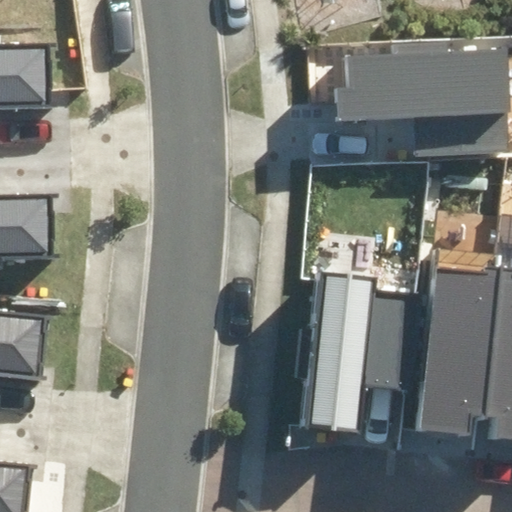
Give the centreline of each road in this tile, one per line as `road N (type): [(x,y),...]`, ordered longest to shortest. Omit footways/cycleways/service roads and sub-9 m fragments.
road 1 (residential): [(174,0),(182,202),(166,465)]
road 2 (residential): [(166,465),(511,506)]
